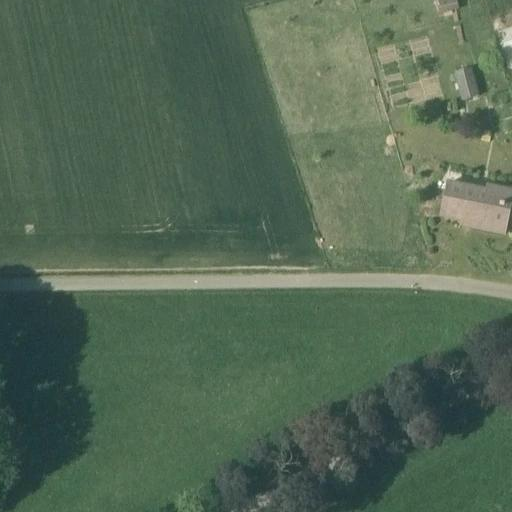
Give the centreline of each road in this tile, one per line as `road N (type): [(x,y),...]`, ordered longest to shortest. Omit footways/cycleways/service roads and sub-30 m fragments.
road 1 (unclassified): [(0,288),(265,278),(511,287)]
road 2 (unclassified): [(222,511),(511,348)]
